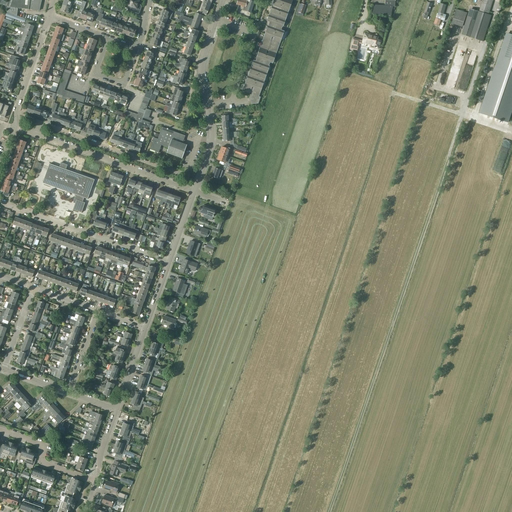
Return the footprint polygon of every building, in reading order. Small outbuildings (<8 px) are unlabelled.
[(7,9),(6,12),(17,16),(18,8),(39,11),(41,0),(10,0),(8,6),(7,9)] [(72,2),(66,0),(64,0),(63,5),(73,9),(70,8),(72,2)] [(136,0),(126,0),(124,8),(129,9),(128,10),(139,14),(142,6),(141,6),(141,5),(138,4),(139,1),(136,0)] [(201,9),(201,10),(200,13),(206,15),(210,4),(211,0),(200,0),(204,1),(201,9)] [(243,6),(242,10),(245,11),(250,13),(254,2),(250,0),(249,0),(237,0),(236,4),(243,6)] [(250,104),(258,104),(260,97),(258,96),(270,65),(269,64),(270,63),(272,63),(284,31),(281,30),(281,28),(282,28),(292,0),(273,0),(266,21),(268,22),(255,61),(253,60),(242,91),(249,93),(250,92),(252,93),(251,94),(252,94),(250,99),(250,104)] [(373,5),(370,15),(370,18),(374,18),(375,15),(390,16),(392,9),(393,6),(395,7),(395,1),(395,0),(385,0),(385,6),(373,5)] [(470,9),(462,35),(468,37),(483,42),(492,15),(489,15),(493,0),(482,0),(480,9),(479,11),(477,11),(470,9)] [(77,17),(80,18),(86,20),(89,13),(83,11),(86,3),(83,1),(82,3),(81,6),(79,11),(79,12),(77,17)] [(425,11),(422,18),(427,19),(429,13),(432,4),(428,2),(425,11)] [(73,9),(63,5),(61,11),(71,15),(73,9)] [(468,13),(456,9),(452,24),(463,27),(468,13)] [(169,13),(162,10),(160,16),(167,18),(169,13)] [(5,16),(6,16),(6,19),(11,20),(12,18),(25,23),(26,19),(7,12),(6,15),(5,16)] [(94,15),(89,13),(86,20),(92,23),(94,15)] [(99,15),(97,20),(101,21),(99,25),(105,28),(108,20),(102,18),(103,15),(99,13),(99,15)] [(437,19),(436,18),(434,24),(439,26),(441,20),(445,21),(447,15),(439,13),(437,19)] [(193,20),(181,16),(178,22),(197,29),(202,16),(195,14),(193,20)] [(158,21),(165,24),(167,18),(160,16),(158,21)] [(108,20),(105,28),(108,29),(108,30),(110,31),(111,30),(113,23),(113,22),(114,19),(109,17),(108,20)] [(156,27),(163,30),(165,24),(158,21),(156,27)] [(113,23),(111,30),(116,32),(119,25),(113,23)] [(26,27),(23,26),(22,29),(27,31),(32,32),(34,26),(27,24),(26,27)] [(124,27),(122,34),(127,36),(130,29),(131,26),(125,24),(124,27)] [(119,25),(116,32),(122,34),(124,27),(119,25)] [(18,31),(21,32),(20,34),(30,38),(32,32),(27,31),(22,29),(19,27),(18,31)] [(154,33),(161,35),(163,36),(165,30),(163,30),(156,27),(154,33)] [(133,38),(136,31),(130,29),(127,36),(133,38)] [(188,35),(190,36),(196,38),(198,32),(192,30),(191,33),(185,31),(184,34),(188,35)] [(53,38),(59,40),(62,41),(65,35),(61,34),(55,32),(53,38)] [(161,35),(154,33),(152,38),(162,42),(163,40),(160,39),(161,35)] [(492,81),(481,113),(507,122),(511,108),(511,33),(511,35),(508,33),(496,68),(492,81)] [(28,44),(30,38),(20,34),(19,37),(16,36),(15,39),(28,44)] [(369,44),(369,45),(369,46),(369,47),(370,47),(378,49),(380,40),(378,40),(378,37),(372,35),(372,36),(369,35),(365,34),(362,42),(369,44)] [(152,38),(150,44),(157,47),(160,48),(162,42),(152,38)] [(353,38),(350,48),(357,50),(359,40),(353,38)] [(15,39),(14,42),(20,44),(19,46),(19,47),(26,49),(28,44),(15,39)] [(97,41),(90,39),(87,44),(95,47),(97,41)] [(180,46),(186,48),(192,50),(193,46),(194,44),(188,41),(187,44),(181,42),(180,46)] [(87,44),(85,50),(93,53),(95,47),(87,44)] [(15,51),(17,52),(24,55),(26,49),(19,47),(19,46),(16,45),(14,51),(8,49),(7,52),(14,54),(15,51)] [(186,48),(184,53),(190,56),(192,50),(186,48)] [(81,54),(83,55),(91,58),(93,53),(85,50),(83,49),(81,54)] [(145,57),(152,60),(152,59),(154,60),(155,61),(156,58),(153,57),(154,54),(147,51),(145,57)] [(45,60),(51,62),(53,57),(47,54),(45,60)] [(10,61),(9,64),(20,67),(22,62),(19,60),(20,58),(12,55),(10,61)] [(91,58),(83,55),(81,61),(88,64),(91,58)] [(152,66),(154,60),(152,59),(152,60),(145,57),(143,62),(150,65),(152,66)] [(179,64),(179,65),(188,68),(190,62),(184,59),(181,58),(180,62),(179,64)] [(43,66),(49,68),(51,62),(45,60),(43,66)] [(79,60),(77,66),(79,67),(86,70),(88,64),(81,61),(79,60)] [(141,68),(148,71),(150,65),(143,62),(141,68)] [(5,66),(11,68),(10,70),(18,73),(20,67),(9,64),(7,63),(5,66)] [(178,67),(181,68),(179,71),(186,73),(188,68),(179,65),(179,64),(175,63),(174,66),(178,68),(178,67)] [(41,71),(47,74),(49,68),(43,66),(41,71)] [(77,72),(84,75),(86,70),(79,67),(77,72)] [(139,74),(146,76),(149,77),(150,75),(147,74),(148,71),(141,68),(139,74)] [(9,73),(3,71),(3,74),(16,79),(18,73),(10,70),(9,73)] [(39,77),(45,79),(45,80),(48,81),(51,75),(47,74),(41,71),(39,77)] [(186,73),(179,71),(178,74),(176,73),(175,76),(183,79),(186,73)] [(2,75),(1,77),(7,79),(6,82),(14,84),(16,79),(3,74),(2,75)] [(136,80),(144,82),(146,83),(147,81),(145,80),(146,76),(139,74),(136,80)] [(183,79),(175,76),(173,76),(172,78),(174,79),(173,82),(181,85),(183,79)] [(45,79),(39,77),(37,83),(43,85),(45,80),(45,79)] [(134,85),(142,88),(144,82),(136,80),(134,85)] [(2,87),(8,89),(7,91),(10,93),(13,84),(6,82),(4,81),(2,87)] [(94,85),(92,92),(97,94),(100,87),(94,85)] [(100,87),(97,94),(99,95),(98,97),(102,99),(103,96),(106,89),(100,87)] [(173,95),(176,96),(182,98),(184,92),(180,91),(180,89),(175,88),(173,95)] [(103,96),(102,99),(108,101),(109,98),(111,91),(106,89),(103,96)] [(48,95),(53,96),(52,99),(55,100),(57,94),(49,91),(48,95)] [(111,91),(109,98),(114,100),(117,93),(111,91)] [(117,93),(114,100),(120,103),(122,95),(117,93)] [(125,105),(128,97),(122,95),(120,103),(125,105)] [(173,102),(179,104),(182,98),(176,96),(173,95),(171,101),(173,102)] [(169,107),(171,108),(177,110),(179,104),(173,102),(172,105),(166,103),(165,106),(169,107)] [(0,115),(5,117),(9,106),(0,103),(0,115)] [(53,107),(51,114),(54,115),(51,121),(57,123),(60,114),(62,109),(59,108),(58,111),(58,112),(55,111),(56,108),(57,104),(54,103),(53,107)] [(29,105),(26,112),(33,114),(35,107),(29,105)] [(42,110),(35,107),(33,114),(40,117),(42,110)] [(169,107),(167,113),(175,116),(177,110),(171,108),(169,107)] [(42,110),(40,117),(46,119),(48,112),(45,111),(46,109),(43,108),(42,110)] [(145,111),(144,114),(143,118),(151,121),(152,119),(149,118),(151,111),(146,109),(145,111)] [(72,117),(66,116),(63,125),(68,127),(72,116),(74,113),(71,112),(69,115),(72,116),(72,117)] [(136,119),(139,120),(139,121),(141,122),(142,120),(143,118),(144,114),(143,113),(139,112),(138,115),(136,119)] [(74,113),(72,116),(68,127),(74,129),(76,123),(78,118),(77,119),(75,118),(75,117),(76,114),(74,113)] [(63,125),(66,116),(60,114),(57,123),(63,125)] [(84,119),(83,122),(80,121),(81,119),(82,116),(79,115),(78,118),(76,123),(74,129),(80,131),(82,126),(85,127),(87,120),(84,119)] [(105,128),(107,120),(104,119),(101,128),(98,137),(104,140),(106,134),(108,135),(110,130),(107,129),(107,130),(104,128),(105,128)] [(87,133),(92,135),(97,124),(96,124),(94,123),(93,125),(90,124),(91,122),(88,121),(86,127),(89,128),(87,133)] [(97,124),(92,135),(98,137),(101,128),(98,127),(99,125),(100,122),(97,121),(96,124),(97,124)] [(154,138),(150,149),(159,153),(161,145),(168,147),(166,153),(182,159),(187,145),(182,143),(185,136),(168,130),(168,129),(167,128),(167,129),(162,127),(158,139),(154,138)] [(117,134),(114,133),(111,142),(116,144),(120,135),(120,133),(120,134),(122,130),(121,130),(120,132),(118,132),(117,134)] [(128,138),(125,137),(122,146),(128,148),(130,142),(133,134),(130,133),(128,138)] [(133,134),(130,142),(128,148),(133,150),(137,142),(139,136),(138,136),(136,141),(133,140),(134,138),(134,139),(136,135),(133,134)] [(236,137),(238,137),(239,135),(239,134),(233,134),(223,135),(223,142),(230,141),(230,144),(229,146),(246,152),(247,149),(238,146),(238,145),(234,144),(233,137),(237,137),(236,137)] [(122,136),(120,135),(116,144),(122,146),(125,137),(124,140),(121,139),(122,136)] [(139,136),(137,142),(133,150),(139,152),(143,142),(140,141),(141,137),(139,136)] [(17,146),(24,148),(26,142),(19,140),(17,146)] [(15,151),(22,154),(24,148),(17,146),(15,151)] [(229,150),(221,147),(219,153),(227,156),(229,150)] [(22,154),(15,151),(13,157),(20,159),(21,156),(27,158),(28,156),(24,154),(22,154)] [(219,153),(217,160),(225,162),(228,164),(230,157),(227,156),(219,153)] [(20,159),(13,157),(11,163),(18,165),(20,159)] [(18,165),(11,163),(9,168),(16,171),(17,167),(23,169),(24,167),(20,166),(18,165)] [(73,203),(75,204),(73,210),(81,213),(85,203),(82,202),(84,197),(88,199),(94,180),(71,171),(68,170),(66,170),(68,165),(61,163),(59,167),(50,164),(43,183),(76,194),(73,202),(73,203)] [(14,176),(16,177),(22,179),(23,177),(18,175),(19,172),(16,171),(9,168),(7,174),(14,176)] [(222,171),(214,168),(211,176),(219,179),(222,171)] [(111,186),(108,193),(111,193),(113,187),(117,174),(112,172),(108,182),(111,183),(110,186),(111,186)] [(14,176),(7,174),(5,180),(12,182),(14,176)] [(117,174),(113,187),(111,193),(110,194),(113,195),(113,194),(115,195),(117,188),(116,188),(117,185),(121,186),(123,182),(121,182),(123,176),(117,174)] [(130,179),(128,185),(125,192),(131,194),(132,192),(136,181),(130,179)] [(5,180),(3,185),(16,190),(18,190),(19,188),(13,186),(14,183),(12,182),(5,180)] [(136,181),(132,192),(131,194),(134,195),(135,192),(138,193),(141,183),(136,181)] [(138,192),(141,193),(140,197),(142,198),(147,185),(141,183),(138,193),(138,192)] [(3,185),(1,191),(3,192),(2,195),(8,197),(9,194),(8,193),(9,190),(11,191),(12,191),(15,192),(16,190),(3,185)] [(147,185),(142,198),(145,199),(146,195),(150,196),(151,193),(150,193),(152,187),(147,185)] [(156,195),(155,198),(159,200),(160,200),(163,191),(158,189),(156,195)] [(160,201),(159,204),(162,205),(163,202),(165,203),(169,193),(163,191),(160,200),(160,201)] [(169,193),(165,203),(166,203),(169,204),(168,207),(170,208),(175,195),(169,193)] [(175,195),(170,208),(173,209),(174,205),(178,206),(179,203),(178,203),(180,197),(175,195)] [(199,207),(198,212),(206,215),(209,208),(203,206),(202,208),(199,207)] [(215,210),(209,208),(206,215),(216,218),(217,214),(214,213),(215,210)] [(91,218),(95,220),(93,225),(99,227),(103,214),(100,213),(99,216),(97,215),(96,214),(97,212),(93,211),(91,218)] [(136,215),(142,217),(141,220),(144,221),(146,215),(137,212),(136,215)] [(103,214),(99,227),(105,229),(107,223),(108,220),(105,219),(105,218),(106,215),(103,214)] [(168,214),(167,217),(166,220),(172,222),(174,216),(168,214)] [(21,219),(15,217),(12,224),(16,226),(15,228),(15,229),(14,232),(16,233),(18,229),(17,229),(18,226),(21,219)] [(111,225),(113,226),(112,231),(117,233),(121,221),(122,221),(122,219),(116,217),(116,218),(114,217),(111,225)] [(26,221),(21,219),(18,226),(21,227),(20,230),(21,231),(19,234),(22,235),(23,232),(24,228),(26,221)] [(32,224),(26,221),(24,228),(27,230),(26,232),(25,236),(28,237),(29,233),(30,231),(30,230),(32,224)] [(122,221),(121,221),(117,233),(123,235),(125,228),(126,226),(126,225),(123,225),(124,222),(122,221)] [(33,232),(31,238),(33,239),(34,236),(35,233),(38,226),(32,224),(30,230),(30,231),(33,232)] [(126,226),(125,228),(123,235),(128,237),(133,224),(130,224),(129,227),(126,226)] [(133,224),(128,237),(134,239),(136,234),(137,234),(138,231),(134,229),(136,226),(133,224)] [(44,228),(38,226),(35,233),(34,236),(38,237),(36,240),(39,241),(41,235),(44,228)] [(152,227),(151,229),(155,230),(158,231),(158,232),(157,234),(160,235),(166,237),(168,232),(159,229),(152,227)] [(196,227),(194,234),(199,236),(199,235),(205,237),(206,234),(210,235),(211,231),(208,230),(201,228),(201,229),(196,227)] [(49,230),(44,228),(41,235),(47,237),(49,230)] [(52,234),(49,241),(55,243),(58,236),(52,234)] [(58,236),(55,243),(61,245),(63,238),(58,236)] [(63,238),(61,245),(67,247),(69,240),(63,238)] [(152,239),(151,242),(154,243),(152,248),(158,250),(159,248),(162,249),(164,243),(152,239)] [(69,240),(67,247),(72,249),(75,242),(69,240)] [(200,244),(191,241),(186,253),(195,256),(200,244)] [(78,251),(80,244),(75,242),(72,249),(78,251)] [(80,244),(78,251),(84,253),(86,246),(80,244)] [(87,254),(85,260),(88,262),(91,256),(90,255),(89,255),(92,248),(86,246),(84,253),(87,254)] [(97,246),(94,253),(100,255),(102,248),(97,246)] [(105,260),(106,258),(105,257),(108,250),(102,248),(100,255),(99,258),(97,257),(96,261),(98,262),(99,258),(105,260)] [(110,263),(114,252),(108,250),(105,257),(106,258),(109,259),(106,268),(108,268),(110,263)] [(110,263),(116,265),(117,262),(119,254),(114,252),(110,263)] [(117,262),(116,265),(121,266),(122,264),(125,256),(119,254),(117,262)] [(12,263),(12,262),(12,263),(9,269),(15,271),(18,262),(15,260),(17,257),(14,256),(12,263)] [(128,266),(131,258),(125,256),(122,264),(128,266)] [(133,260),(131,266),(147,271),(154,273),(156,268),(149,265),(148,268),(143,266),(144,264),(137,261),(138,259),(134,258),(134,260),(133,260)] [(20,265),(22,260),(20,259),(19,262),(18,262),(15,271),(21,273),(23,267),(20,265)] [(181,265),(179,271),(186,274),(188,274),(189,270),(195,272),(198,264),(191,262),(184,259),(182,265),(181,265)] [(23,267),(21,273),(26,275),(29,269),(26,268),(28,261),(26,260),(23,267)] [(29,269),(26,275),(32,277),(34,271),(31,270),(32,268),(33,264),(31,263),(29,269)] [(50,274),(48,281),(54,283),(56,276),(53,275),(54,273),(54,272),(55,269),(53,269),(50,274)] [(56,276),(54,283),(59,285),(62,278),(59,277),(61,272),(58,271),(56,276)] [(134,273),(145,277),(152,279),(154,273),(147,271),(146,275),(135,271),(134,273)] [(118,276),(117,280),(124,282),(126,277),(123,275),(123,273),(119,272),(118,276)] [(62,278),(59,285),(65,287),(67,280),(64,279),(66,274),(64,273),(62,278)] [(145,277),(143,282),(150,285),(152,279),(145,277)] [(175,284),(172,290),(179,293),(184,295),(187,286),(184,285),(185,281),(184,281),(178,278),(176,284),(175,284)] [(67,280),(65,287),(71,289),(73,282),(67,280)] [(141,288),(148,290),(150,285),(143,282),(141,288)] [(82,288),(80,294),(85,296),(88,290),(89,287),(83,285),(82,288)] [(148,290),(141,288),(139,293),(146,296),(148,290)] [(137,299),(144,302),(146,296),(139,293),(137,299)] [(6,302),(9,303),(15,305),(17,299),(11,297),(8,296),(6,302)] [(166,309),(173,312),(174,313),(175,309),(177,310),(178,309),(177,308),(179,305),(181,301),(178,300),(170,297),(166,309)] [(128,303),(135,305),(142,307),(144,302),(137,299),(135,303),(129,300),(128,303)] [(39,301),(37,307),(42,309),(46,310),(48,304),(44,303),(39,301)] [(135,305),(132,313),(139,316),(142,307),(135,305)] [(42,309),(37,307),(35,313),(43,316),(45,312),(48,314),(49,311),(46,310),(42,309)] [(2,313),(0,317),(0,321),(2,322),(3,319),(9,321),(11,316),(5,314),(2,313)] [(35,313),(33,318),(45,323),(50,325),(51,323),(48,321),(42,319),(43,316),(35,313)] [(74,318),(69,316),(68,318),(83,323),(85,318),(76,314),(74,318)] [(181,318),(178,318),(177,321),(186,324),(187,321),(185,320),(186,318),(181,315),(180,317),(181,318)] [(161,323),(167,325),(166,327),(172,330),(176,320),(163,316),(161,323)] [(33,318),(30,324),(39,327),(41,324),(45,325),(46,326),(46,325),(49,327),(50,325),(45,323),(33,318)] [(74,323),(73,326),(78,328),(81,329),(83,323),(68,318),(67,320),(69,321),(73,322),(74,323)] [(41,337),(46,338),(46,337),(45,336),(45,335),(44,335),(42,334),(37,332),(39,327),(30,324),(28,330),(33,331),(32,334),(28,332),(41,337)] [(67,328),(66,330),(78,335),(81,329),(78,328),(73,326),(72,330),(67,328)] [(64,329),(63,332),(69,334),(68,337),(76,340),(78,335),(66,330),(64,329)] [(27,335),(25,340),(30,342),(33,343),(35,337),(40,339),(41,337),(28,332),(27,335)] [(126,332),(123,338),(130,341),(132,335),(126,332)] [(63,342),(62,341),(61,344),(72,348),(73,345),(74,346),(76,340),(68,337),(66,341),(64,341),(63,342)] [(120,344),(121,344),(127,347),(130,341),(123,338),(120,337),(119,340),(121,341),(120,344)] [(25,340),(22,346),(31,349),(35,350),(36,348),(32,347),(29,346),(30,342),(25,340)] [(155,343),(152,342),(150,347),(164,352),(165,350),(162,349),(161,348),(163,343),(156,340),(155,343)] [(59,347),(64,348),(62,354),(71,357),(73,351),(71,350),(72,348),(61,344),(60,344),(59,347)] [(31,349),(22,346),(20,352),(29,355),(31,351),(34,353),(35,350),(31,349)] [(150,347),(148,354),(151,355),(150,357),(157,359),(158,360),(160,354),(163,355),(164,353),(164,352),(150,347)] [(114,351),(113,352),(113,353),(124,357),(126,351),(116,348),(115,352),(114,351)] [(29,355),(20,352),(18,357),(35,363),(36,361),(28,358),(29,355)] [(111,357),(116,358),(115,361),(122,363),(124,357),(113,353),(111,357)] [(53,354),(52,356),(60,359),(69,362),(71,357),(62,354),(64,355),(63,358),(53,354)] [(60,362),(59,365),(61,366),(66,368),(69,362),(60,359),(52,356),(51,359),(59,362),(60,362)] [(35,363),(18,357),(16,363),(25,366),(27,363),(34,366),(35,363)] [(150,357),(149,359),(146,358),(144,364),(158,369),(159,367),(152,364),(153,361),(156,362),(157,359),(150,357)] [(103,359),(102,362),(110,365),(108,370),(118,374),(120,368),(114,366),(115,363),(103,359)] [(144,364),(142,371),(144,371),(143,373),(151,376),(153,371),(154,371),(157,372),(158,369),(144,364)] [(51,366),(50,368),(52,369),(64,374),(66,368),(61,366),(59,365),(59,366),(60,366),(59,369),(57,368),(51,366)] [(51,372),(55,373),(54,377),(62,380),(64,374),(52,369),(51,372)] [(108,370),(106,377),(116,380),(118,374),(108,370)] [(141,375),(138,381),(148,385),(151,376),(143,373),(143,376),(141,375)] [(138,381),(136,387),(143,389),(144,386),(148,388),(148,387),(154,390),(155,387),(148,385),(138,381)] [(101,386),(99,386),(112,391),(114,385),(108,382),(108,383),(107,383),(106,385),(104,384),(104,385),(102,385),(101,386)] [(4,389),(7,391),(4,394),(6,396),(11,391),(15,387),(11,383),(4,389)] [(105,391),(104,394),(103,394),(110,397),(112,391),(99,386),(99,388),(105,391)] [(11,391),(6,396),(3,398),(5,400),(10,395),(13,398),(19,392),(15,387),(11,391)] [(13,402),(12,402),(7,407),(9,409),(14,405),(17,402),(23,396),(19,392),(13,398),(15,400),(13,402)] [(141,394),(135,392),(133,398),(143,401),(144,398),(141,397),(142,395),(141,395),(141,394)] [(36,406),(33,409),(34,411),(35,410),(47,399),(43,394),(39,398),(37,400),(39,403),(36,406)] [(17,402),(21,407),(28,400),(24,396),(17,402)] [(133,398),(130,404),(133,405),(132,408),(139,411),(142,404),(145,405),(145,406),(150,407),(151,404),(143,401),(133,398)] [(47,399),(35,410),(37,412),(40,409),(43,407),(45,409),(46,408),(51,403),(47,399)] [(32,405),(28,400),(21,407),(23,409),(17,414),(20,416),(32,405)] [(45,415),(46,416),(43,420),(56,407),(51,403),(46,408),(48,411),(45,415)] [(60,412),(56,407),(43,420),(45,422),(48,418),(51,416),(53,418),(60,412)] [(5,420),(11,414),(8,411),(2,416),(5,420)] [(53,418),(58,424),(65,417),(60,412),(53,418)] [(84,415),(89,417),(101,421),(103,416),(97,414),(94,413),(94,414),(90,412),(89,414),(85,413),(84,415)] [(94,422),(93,425),(99,427),(101,421),(89,417),(88,419),(92,421),(94,422)] [(123,423),(121,429),(131,432),(138,435),(140,431),(135,429),(135,430),(133,429),(133,426),(134,423),(127,421),(126,424),(123,423)] [(88,427),(85,426),(85,428),(97,433),(99,427),(93,425),(89,423),(88,427)] [(58,431),(64,434),(66,428),(60,426),(58,431)] [(86,435),(85,435),(95,439),(97,433),(85,428),(84,431),(87,432),(86,435)] [(121,429),(119,435),(123,436),(122,439),(129,442),(130,438),(130,437),(130,435),(131,432),(121,429)] [(85,435),(83,441),(93,444),(95,439),(85,435)] [(117,441),(115,447),(125,450),(127,445),(128,445),(129,442),(122,439),(121,443),(117,441)] [(81,446),(85,448),(91,450),(93,444),(83,441),(81,446)] [(0,449),(0,453),(7,456),(8,454),(12,443),(8,442),(8,443),(6,442),(5,445),(2,444),(0,449)] [(12,443),(8,454),(13,456),(11,460),(15,462),(16,459),(18,453),(19,451),(16,450),(18,446),(15,445),(16,445),(12,443)] [(113,453),(115,454),(114,457),(122,459),(123,454),(134,458),(135,454),(125,450),(115,447),(113,453)] [(25,462),(29,450),(26,448),(26,449),(23,448),(21,454),(18,453),(16,459),(19,460),(20,458),(25,460),(25,462)] [(33,451),(29,450),(25,462),(34,466),(36,459),(33,458),(35,452),(33,451)] [(80,456),(79,457),(76,456),(74,461),(77,462),(77,463),(85,465),(88,459),(86,459),(87,456),(81,454),(80,456)] [(112,465),(109,474),(116,477),(117,477),(119,471),(125,473),(128,465),(124,464),(116,462),(115,466),(112,465)] [(75,469),(83,471),(85,465),(77,463),(75,469)] [(40,469),(35,467),(31,477),(36,479),(40,469)] [(42,481),(45,471),(40,469),(36,479),(42,481)] [(47,483),(50,473),(45,471),(42,481),(47,483)] [(52,485),(55,475),(50,473),(47,483),(52,485)] [(77,479),(72,477),(70,484),(81,488),(82,485),(81,485),(82,482),(77,480),(77,479)] [(110,482),(106,481),(104,488),(117,493),(120,485),(118,485),(119,484),(110,481),(110,482)] [(63,491),(62,492),(73,495),(74,493),(78,494),(79,492),(81,488),(70,485),(70,484),(68,484),(66,489),(63,488),(62,490),(63,491)] [(10,493),(5,492),(4,491),(2,500),(7,502),(10,493)] [(15,495),(14,495),(15,495),(15,493),(10,491),(10,493),(7,502),(12,503),(15,495)] [(14,495),(15,495),(12,503),(17,505),(18,502),(21,503),(24,495),(16,492),(15,493),(15,495),(14,495)] [(64,502),(74,506),(76,502),(75,502),(76,500),(72,498),(73,495),(62,492),(61,496),(65,497),(64,502)] [(104,495),(102,503),(113,507),(115,501),(122,503),(124,498),(118,496),(117,499),(114,498),(104,495)] [(20,509),(25,511),(29,501),(24,499),(20,509)] [(29,503),(29,501),(25,511),(28,511),(30,511),(34,503),(33,505),(29,503)] [(62,501),(59,510),(65,511),(67,511),(68,510),(72,511),(73,509),(74,506),(64,502),(62,501)] [(30,511),(36,511),(39,505),(34,503),(30,511)]
